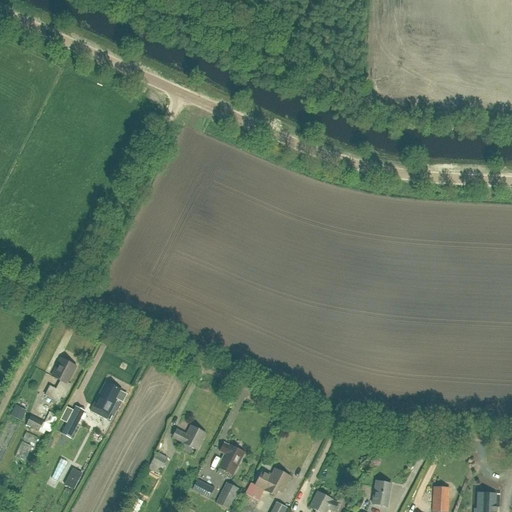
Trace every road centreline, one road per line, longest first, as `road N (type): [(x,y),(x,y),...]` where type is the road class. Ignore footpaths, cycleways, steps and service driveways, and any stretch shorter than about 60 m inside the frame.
road 1 (unclassified): [(511,438),(327,419),(72,308)]
road 2 (tertiary): [(511,182),(372,168),(181,93)]
road 3 (unclassified): [(72,308),(181,93)]
road 4 (tertiary): [(181,93),(0,12)]
